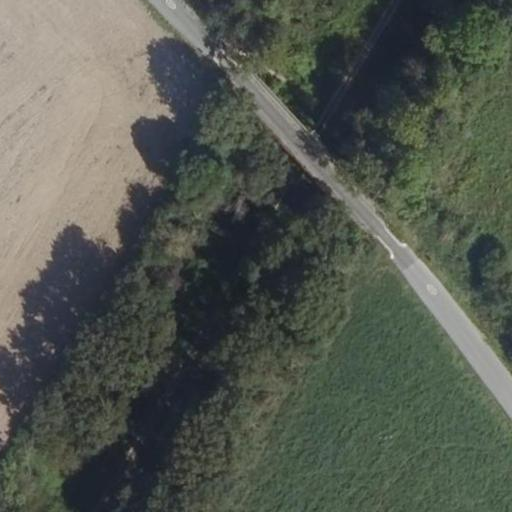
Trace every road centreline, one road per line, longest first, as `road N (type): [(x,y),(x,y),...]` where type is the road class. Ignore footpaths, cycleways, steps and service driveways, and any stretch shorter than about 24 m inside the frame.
road 1 (track): [(398,0),(125,511)]
road 2 (unclassified): [(158,0),(363,218),(511,405)]
